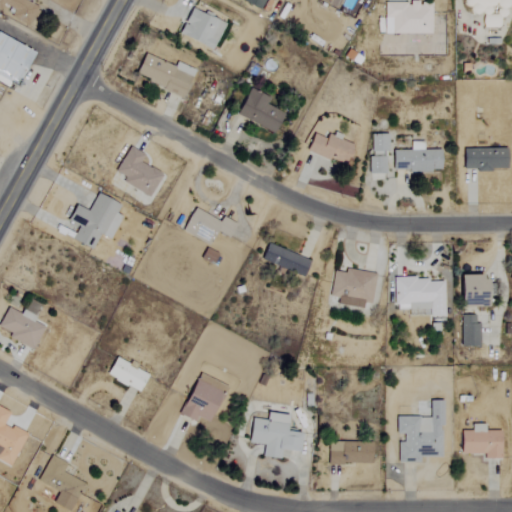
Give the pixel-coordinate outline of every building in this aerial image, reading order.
[(37,8),(23,0),(0,0),(0,11),(26,26),(37,8)] [(262,0),(242,0),(241,2),(258,10),(262,0)] [(493,27),(493,7),(505,7),(505,0),(496,0),(496,2),(492,2),(491,0),(465,0),(466,14),(480,14),(480,28),(493,27)] [(382,1),(382,34),(430,34),(430,4),(416,4),(416,1),(382,1)] [(210,50),(222,24),(189,8),(176,34),(210,50)] [(31,51),(0,36),(0,77),(15,85),(31,51)] [(180,97),(192,70),(174,62),(172,67),(143,53),(133,75),(180,97)] [(282,113),(264,105),(267,99),(246,88),(233,114),(272,133),(282,113)] [(350,144),(325,135),(324,138),(310,134),(304,152),(344,165),(350,144)] [(369,151),(386,150),(386,134),(368,135),(369,151)] [(438,150),(421,150),(421,143),(408,143),(408,150),(390,150),(390,171),(438,171),(438,150)] [(114,172),(124,177),(121,182),(147,197),(160,175),(138,162),(142,155),(128,147),(114,172)] [(366,156),(366,174),(383,174),(384,157),(366,156)] [(73,205),(65,221),(77,226),(70,241),(90,250),(97,234),(107,239),(118,216),(113,214),(117,205),(95,194),(86,212),(73,205)] [(218,222),(191,208),(180,231),(207,245),(214,231),(227,238),(234,224),(220,217),(218,222)] [(301,278),(308,262),(266,243),(259,259),(301,278)] [(199,259),(211,264),(216,254),(203,249),(199,259)] [(374,274),(343,269),(342,272),(331,271),(328,296),(336,298),(335,303),(369,308),(374,274)] [(442,317),(441,281),(426,282),(426,279),(413,279),(413,276),(391,277),(393,310),(427,309),(427,317),(442,317)] [(458,277),(459,308),(485,307),(485,276),(458,277)] [(0,318),(0,329),(8,334),(6,338),(30,350),(42,326),(19,315),(5,308),(0,318)] [(476,316),(459,316),(460,348),(477,347),(476,316)] [(103,376),(137,392),(145,374),(112,359),(103,376)] [(209,423),(223,384),(194,374),(179,417),(193,422),(194,418),(209,423)] [(439,457),(438,425),(440,425),(440,401),(427,401),(427,417),(394,418),(394,439),(395,439),(396,463),(417,463),(417,458),(439,457)] [(24,435),(2,424),(7,413),(0,409),(0,463),(8,467),(24,435)] [(286,416),(264,413),(263,421),(249,419),(246,443),(261,445),(260,457),(278,459),(279,450),(296,452),(298,433),(284,432),(286,416)] [(498,459),(498,431),(478,431),(478,430),(459,430),(459,454),(481,454),(481,460),(498,459)] [(371,443),(326,441),(325,464),(370,465),(371,443)] [(68,511),(82,484),(60,473),(65,464),(48,456),(35,482),(56,492),(50,504),(66,511),(68,511)]
